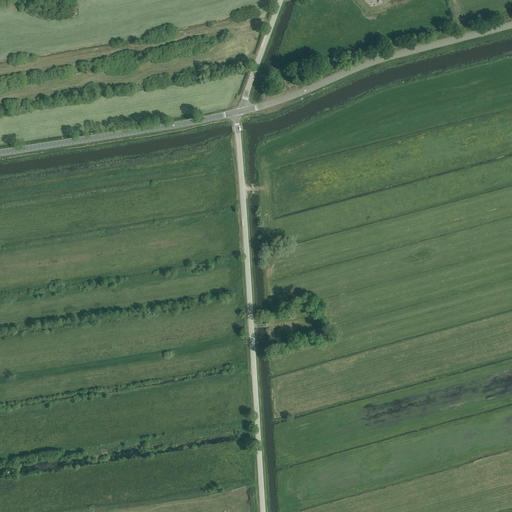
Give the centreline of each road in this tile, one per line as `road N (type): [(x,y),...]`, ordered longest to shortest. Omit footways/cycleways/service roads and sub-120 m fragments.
road 1 (unclassified): [(262,511),(235,112)]
road 2 (tertiary): [(244,110),(382,57),(511,25)]
road 3 (tertiary): [(0,152),(235,112)]
